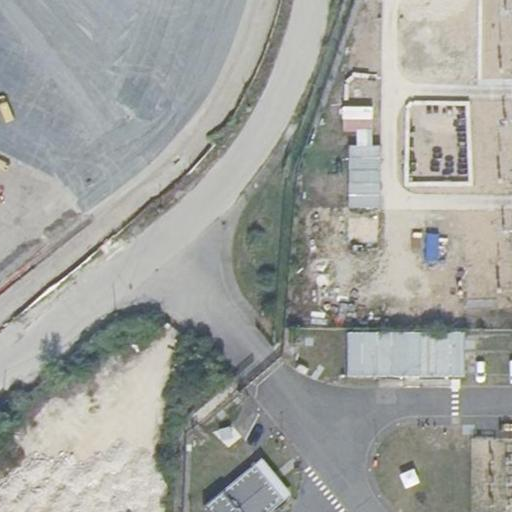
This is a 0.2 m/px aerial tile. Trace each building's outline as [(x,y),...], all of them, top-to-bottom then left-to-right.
[(0,50),(13,40),(3,27),(0,29),(0,50)] [(20,213),(46,199),(33,175),(13,186),(6,173),(0,176),(20,213)] [(346,378),(494,376),(493,330),(345,332),(346,378)] [(260,460),(201,509),(203,511),(270,511),(291,496),(260,460)] [(402,469),(411,488),(430,480),(421,461),(402,469)]
